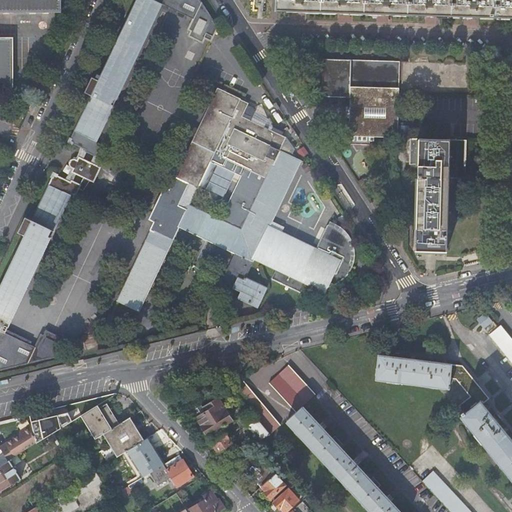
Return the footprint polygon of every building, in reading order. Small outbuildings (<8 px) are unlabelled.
[(0,0),(0,13),(62,13),(62,0),(0,0)] [(91,95),(69,141),(86,149),(85,151),(94,155),(98,146),(95,142),(161,3),(178,11),(193,18),(188,29),(191,30),(189,35),(202,42),(205,37),(211,40),(217,27),(200,0),(199,0),(136,0),(98,80),(92,77),(85,92),(91,95)] [(511,0),(277,0),(277,9),(310,10),(347,11),(392,12),(435,14),(475,15),(511,16),(511,0)] [(0,38),(0,88),(13,88),(13,38),(0,38)] [(400,62),(323,59),(322,76),(322,97),(350,98),(349,136),(397,138),(400,62)] [(328,227),(316,251),(269,227),(300,161),(279,151),(285,138),(241,117),(248,104),(218,89),(169,190),(164,187),(148,221),(154,223),(117,301),(138,311),(179,226),(205,239),(235,254),(222,281),(240,291),(237,298),(258,308),(267,288),(245,277),(255,257),(276,268),(271,279),(300,294),(305,284),(311,287),(316,288),(327,288),(333,286),(338,284),(343,280),(347,276),(351,269),(348,267),(350,259),(350,249),(348,243),(345,238),(341,234),(337,231),(328,227)] [(449,139),(423,138),(419,138),(419,139),(410,139),(409,165),(418,165),(416,250),(431,251),(446,251),(448,179),(465,179),(466,141),(449,140),(449,139)] [(100,167),(79,157),(77,160),(75,159),(72,159),(70,162),(69,166),(71,168),(73,169),(71,172),(93,182),(100,167)] [(70,182),(58,176),(54,174),(50,181),(32,221),(25,218),(18,233),(24,236),(10,266),(0,287),(0,370),(56,357),(64,340),(46,331),(43,336),(40,335),(34,348),(5,333),(7,329),(47,243),(70,195),(76,194),(80,185),(71,181),(70,182)] [(487,312),(479,319),(490,333),(499,325),(487,312)] [(511,363),(511,339),(500,325),(489,335),(511,363)] [(456,379),(464,389),(474,381),(463,366),(437,362),(438,359),(428,358),(428,361),(415,360),(402,358),(403,355),(393,354),(392,357),(379,355),(376,379),(448,388),(449,378),(456,379)] [(399,511),(390,502),(391,501),(387,497),(386,497),(356,466),(357,465),(353,461),(352,461),(323,430),(324,429),(320,425),(319,426),(302,407),(315,395),(288,365),(268,383),(295,413),(287,421),(371,511),(399,511)] [(242,379),(230,387),(250,411),(250,412),(269,435),(280,426),(242,379)] [(470,397),(481,388),(474,381),(464,389),(470,397)] [(489,399),(481,388),(470,397),(456,408),(462,415),(461,416),(511,478),(511,440),(498,424),(501,421),(496,413),(492,416),(482,404),(489,399)] [(205,412),(197,417),(196,418),(198,421),(201,427),(200,428),(205,435),(206,434),(207,435),(231,420),(218,398),(202,408),(205,412)] [(193,410),(197,417),(205,412),(202,408),(201,405),(200,404),(196,403),(193,405),(192,409),(193,410)] [(96,406),(79,417),(94,439),(102,433),(116,425),(107,410),(101,414),(96,406)] [(241,418),(259,441),(269,435),(250,412),(241,418)] [(32,426),(36,444),(42,440),(42,439),(62,426),(63,427),(70,423),(66,416),(59,420),(57,417),(47,423),(40,428),(39,425),(32,426)] [(143,441),(128,417),(116,425),(102,433),(117,457),(122,454),(143,441)] [(7,462),(11,459),(36,444),(32,426),(20,433),(21,436),(0,448),(0,450),(2,453),(7,462)] [(231,443),(223,429),(208,438),(211,442),(217,452),(231,443)] [(134,469),(140,479),(141,479),(149,474),(163,465),(147,439),(143,441),(122,454),(132,470),(134,469)] [(263,484),(274,474),(249,447),(236,455),(252,473),(251,474),(251,475),(251,476),(251,477),(251,478),(252,479),(253,480),(254,480),(255,480),(256,480),(257,480),(258,480),(258,479),(263,484)] [(163,465),(149,474),(157,486),(170,478),(176,487),(192,477),(179,455),(163,465)] [(6,463),(0,466),(0,490),(1,491),(22,478),(18,471),(18,472),(18,471),(18,470),(18,469),(18,468),(17,468),(16,468),(15,468),(15,467),(16,467),(11,459),(7,462),(6,463)] [(95,471),(81,480),(54,497),(63,511),(71,511),(79,508),(73,500),(101,482),(95,471)] [(470,511),(433,471),(421,481),(450,511),(470,511)] [(285,486),(274,474),(263,484),(260,487),(263,489),(264,491),(263,492),(264,493),(264,495),(268,499),(269,498),(270,500),(271,499),(273,502),(288,489),(285,486)] [(140,479),(131,485),(136,492),(145,486),(141,479),(140,479)] [(294,483),(291,480),(285,486),(288,489),(294,483)] [(128,487),(132,494),(136,492),(131,485),(128,487)] [(288,489),(273,502),(274,504),(274,505),(277,509),(278,508),(279,510),(280,509),(282,511),(285,511),(298,500),(288,489)] [(217,500),(211,491),(204,496),(206,499),(189,509),(190,511),(217,511),(224,508),(218,499),(217,500)] [(291,511),(308,511),(315,506),(307,497),(291,511)]
